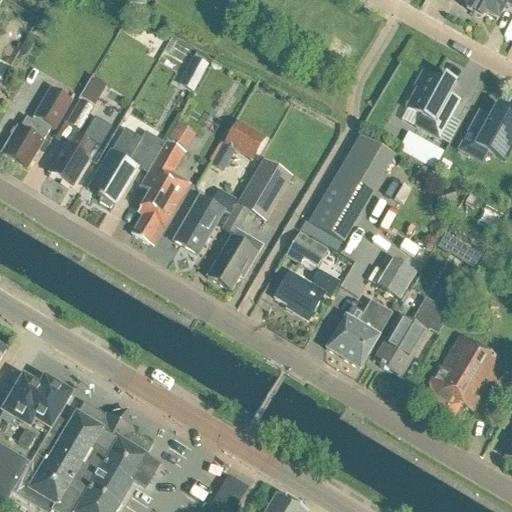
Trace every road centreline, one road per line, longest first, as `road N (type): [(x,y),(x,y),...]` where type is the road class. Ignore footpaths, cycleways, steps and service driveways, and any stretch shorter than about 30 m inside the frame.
road 1 (residential): [(511,495),(0,185)]
road 2 (secondary): [(347,511),(0,303)]
road 3 (residential): [(511,73),(378,0)]
